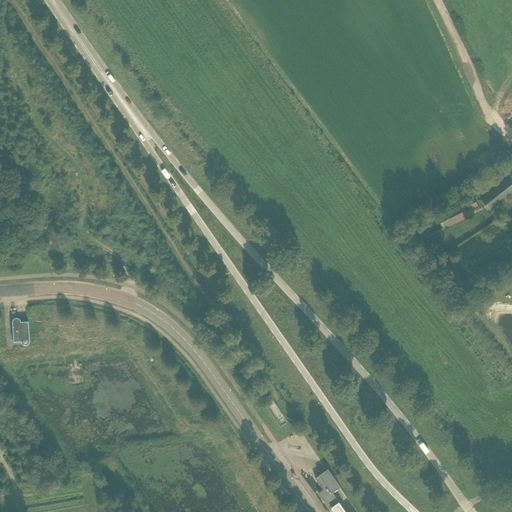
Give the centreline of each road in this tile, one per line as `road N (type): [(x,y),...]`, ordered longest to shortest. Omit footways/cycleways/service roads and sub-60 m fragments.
road 1 (primary): [(470,511),(403,421),(105,77)]
road 2 (primary): [(105,77),(326,408),(413,511)]
road 3 (tertiary): [(308,511),(208,370),(152,314),(89,290),(0,292)]
road 4 (track): [(437,0),(492,119)]
